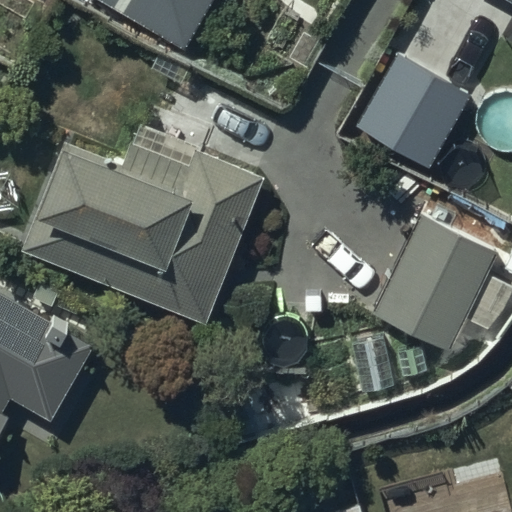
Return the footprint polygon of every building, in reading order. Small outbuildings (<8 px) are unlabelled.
[(19,0),(0,0),(0,54),(18,65),(47,15),(19,0)] [(197,0),(120,0),(178,33),(197,0)] [(464,81),(394,42),(354,115),(423,153),(464,81)] [(255,169),(138,124),(126,154),(54,126),(11,238),(199,311),(255,169)] [(490,241),(418,207),(372,305),(444,339),(490,241)] [(86,335),(0,285),(0,399),(7,388),(44,409),(86,335)]
